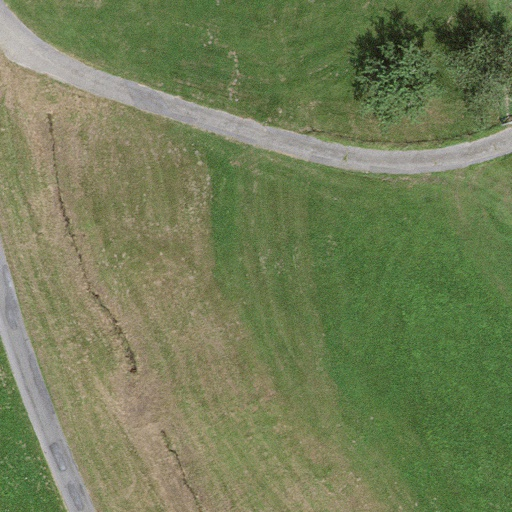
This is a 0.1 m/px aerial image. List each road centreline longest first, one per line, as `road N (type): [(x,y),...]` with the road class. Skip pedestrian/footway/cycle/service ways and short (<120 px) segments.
road 1 (track): [(0,6),(33,40),(138,87),(371,161),(450,157),(511,138)]
road 2 (residential): [(0,260),(91,511)]
